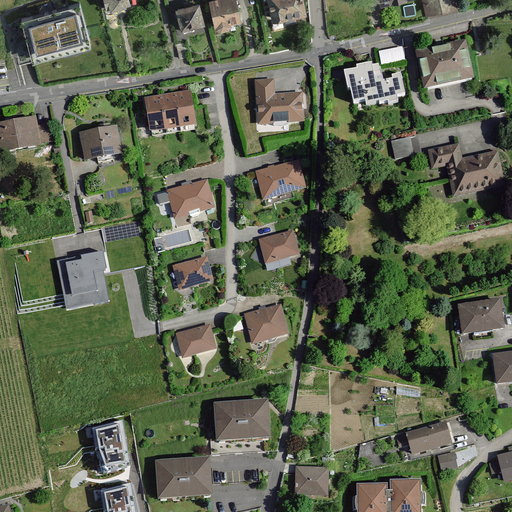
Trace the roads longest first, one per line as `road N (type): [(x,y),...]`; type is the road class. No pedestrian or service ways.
road 1 (residential): [(318,52),(320,188),(283,445)]
road 2 (residential): [(318,52),(0,102)]
road 3 (residential): [(511,5),(318,52)]
